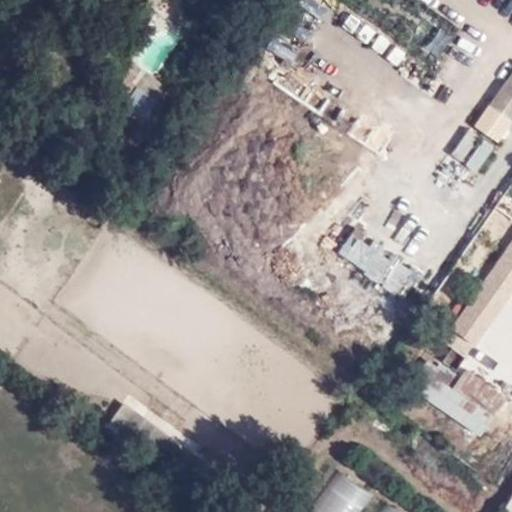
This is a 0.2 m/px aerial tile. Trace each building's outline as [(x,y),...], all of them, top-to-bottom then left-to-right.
[(168,88),(130,61),(104,86),(127,106),(144,122),(168,88)] [(511,119),(511,69),(488,103),(511,119)] [(449,153),(461,163),(481,138),(468,128),(449,153)] [(480,139),(465,169),(478,175),(493,145),(480,139)] [(393,146),(379,172),(393,180),(408,153),(393,146)] [(401,301),(419,276),(371,242),(352,229),(334,254),(401,301)] [(511,246),(486,284),(509,300),(511,295),(511,246)] [(473,351),(508,304),(482,284),(447,332),(473,351)] [(450,384),(464,357),(450,350),(436,377),(450,384)] [(451,389),(435,380),(422,404),(484,437),(507,395),(461,371),(451,389)] [(141,450),(155,423),(119,405),(105,431),(141,450)] [(359,511),(371,495),(338,472),(309,511),(359,511)] [(396,511),(381,502),(374,511),(396,511)]
